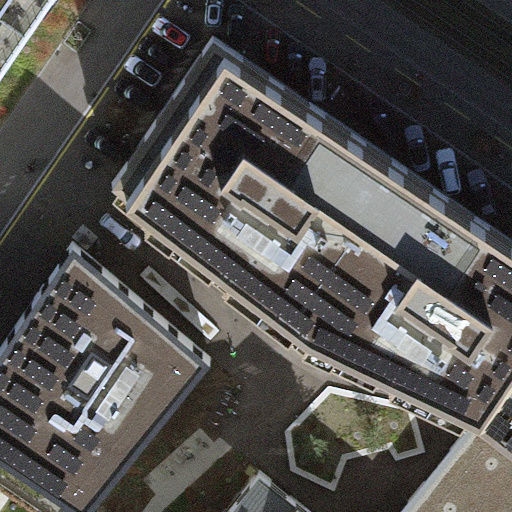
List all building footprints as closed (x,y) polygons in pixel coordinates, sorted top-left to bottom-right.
[(0,0),(0,58),(40,0),(0,0)] [(215,36),(113,183),(200,256),(264,311),(303,329),(373,227),(366,222),(405,166),(248,59),(215,36)] [(481,412),(511,365),(511,238),(482,218),(405,166),(366,222),(373,227),(303,329),(441,393),(481,412)] [(85,511),(212,357),(75,241),(58,267),(30,308),(0,350),(0,454),(83,511),(85,511)] [(511,438),(511,365),(481,412),(511,438)] [(511,511),(511,438),(481,412),(399,511),(313,511),(300,501),(261,469),(225,511),(511,511)]
